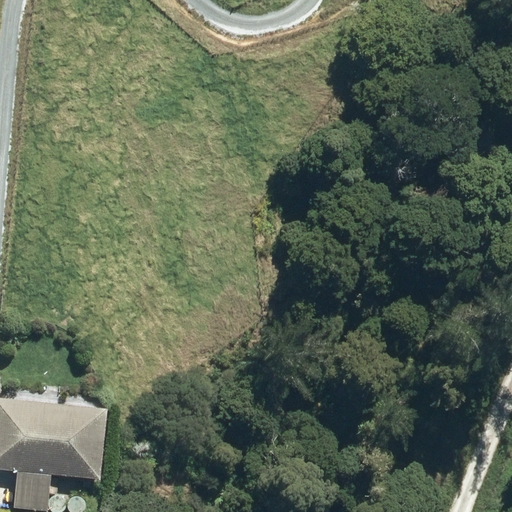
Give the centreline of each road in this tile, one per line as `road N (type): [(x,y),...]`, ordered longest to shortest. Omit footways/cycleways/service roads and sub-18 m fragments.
road 1 (track): [(0,259),(17,0)]
road 2 (track): [(511,330),(441,511)]
road 3 (track): [(180,0),(205,31),(240,35),(285,33),(313,0)]
